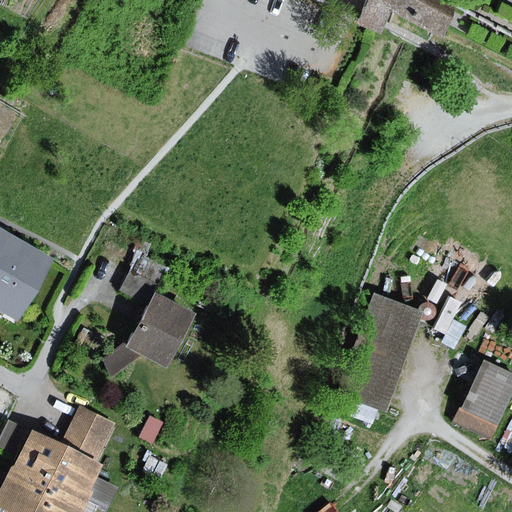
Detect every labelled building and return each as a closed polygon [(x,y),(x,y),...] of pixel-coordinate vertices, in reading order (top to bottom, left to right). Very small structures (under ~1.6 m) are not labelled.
[(460,8),(442,0),(372,0),(370,5),(365,15),(390,27),(394,18),(400,5),(450,28),(460,8)] [(511,12),(508,10),(497,27),(511,35),(511,12)] [(0,231),(0,308),(18,319),(51,261),(0,231)] [(137,254),(129,270),(153,283),(162,266),(137,254)] [(113,288),(143,303),(148,293),(153,283),(129,270),(124,268),(113,288)] [(412,308),(365,291),(329,391),(376,408),(412,308)] [(186,313),(148,293),(143,303),(121,345),(136,353),(159,365),(186,313)] [(416,316),(418,318),(420,319),(423,320),(426,319),(429,317),(430,315),(431,312),(431,310),(430,307),(429,305),(426,303),(424,302),(421,302),(418,303),(416,305),(414,308),(414,311),(414,314),(416,316)] [(102,375),(136,353),(121,345),(119,344),(98,358),(102,375)] [(511,374),(474,357),(446,420),(484,436),(511,374)] [(74,403),(54,443),(90,461),(110,422),(74,403)] [(158,420),(145,414),(134,436),(148,442),(158,420)] [(3,418),(0,423),(0,449),(6,453),(19,427),(3,418)] [(54,443),(21,426),(3,462),(0,462),(0,509),(6,511),(70,511),(77,498),(81,489),(78,483),(84,471),(90,461),(54,443)] [(310,445),(301,462),(341,482),(349,466),(310,445)] [(113,485),(84,471),(78,483),(81,489),(77,498),(101,510),(113,485)]
